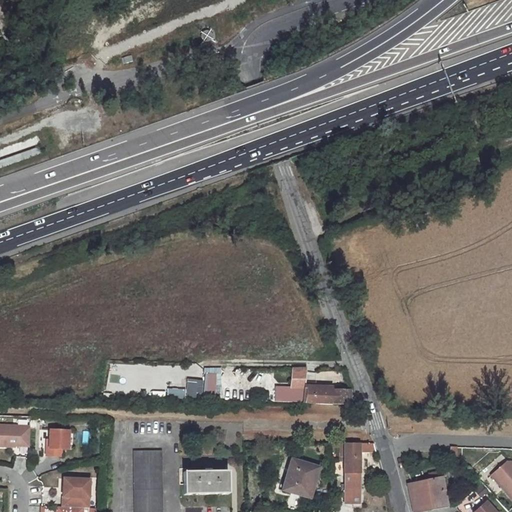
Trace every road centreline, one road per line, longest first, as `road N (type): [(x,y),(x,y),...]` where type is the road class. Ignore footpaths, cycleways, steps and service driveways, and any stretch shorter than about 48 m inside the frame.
road 1 (motorway): [(0,237),(511,52)]
road 2 (unclassified): [(384,450),(249,63),(267,31),(348,0)]
road 3 (motorway): [(511,26),(141,153)]
road 4 (motorway): [(445,0),(332,72),(141,153)]
road 5 (motorway): [(141,153),(0,201)]
road 6 (residential): [(384,450),(421,440),(511,442)]
road 7 (residential): [(119,511),(122,443),(164,442),(170,450)]
